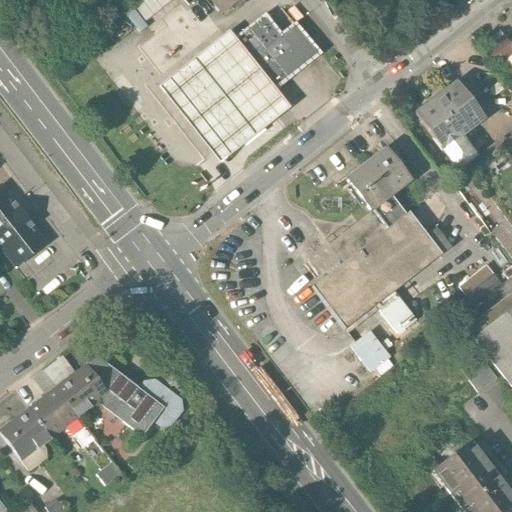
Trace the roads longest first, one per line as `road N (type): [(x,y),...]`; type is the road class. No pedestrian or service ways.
road 1 (primary): [(154,262),(346,511)]
road 2 (residential): [(379,89),(154,262)]
road 3 (primary): [(0,61),(154,262)]
road 4 (unclassified): [(0,142),(112,290)]
road 5 (residential): [(489,0),(379,89)]
road 6 (residential): [(112,290),(0,375)]
